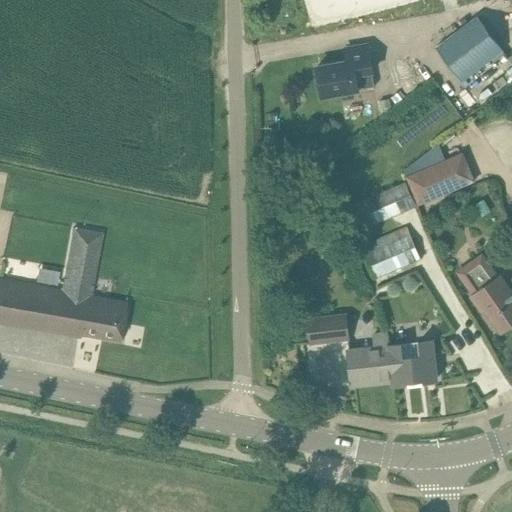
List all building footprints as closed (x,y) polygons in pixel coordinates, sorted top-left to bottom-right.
[(504,49),(477,17),(438,47),(464,81),(504,49)] [(367,45),(346,49),(348,60),(317,65),(322,96),(375,86),(367,45)] [(12,114),(0,160),(0,172),(37,182),(51,124),(12,114)] [(474,181),(463,154),(404,177),(415,204),(474,181)] [(402,181),(352,204),(363,229),(414,205),(402,181)] [(422,260),(407,226),(362,246),(376,280),(422,260)] [(0,280),(0,321),(80,336),(80,333),(120,340),(127,303),(91,296),(102,234),(73,228),(61,291),(0,280)] [(499,249),(495,251),(504,263),(511,257),(511,242),(505,233),(494,241),(499,249)] [(511,300),(506,292),(509,290),(500,276),(488,284),(477,269),(463,280),(456,271),(455,271),(472,295),(471,296),(481,310),(484,308),(501,332),(511,324),(511,300)] [(346,315),(328,317),(308,319),(310,343),(349,339),(346,315)] [(392,381),(388,346),(387,333),(374,334),(375,348),(348,351),(352,381),(375,378),(376,383),(392,381)] [(388,346),(392,381),(393,385),(436,380),(432,341),(388,346)]
